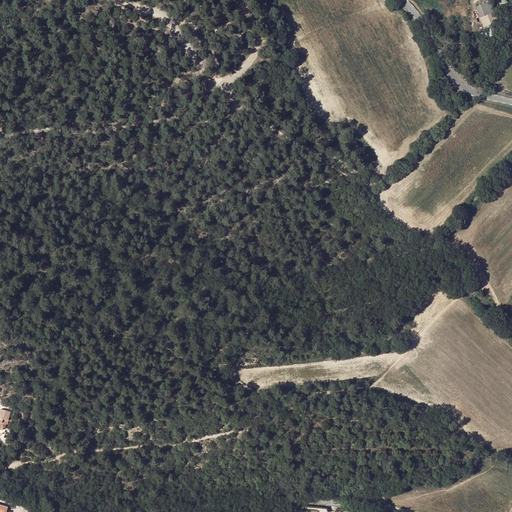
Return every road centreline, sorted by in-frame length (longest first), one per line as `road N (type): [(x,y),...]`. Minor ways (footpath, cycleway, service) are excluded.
road 1 (unclassified): [(401,511),(285,501),(150,511)]
road 2 (track): [(218,78),(274,130),(347,165),(403,223)]
road 3 (tertiary): [(404,0),(462,77),(511,99)]
